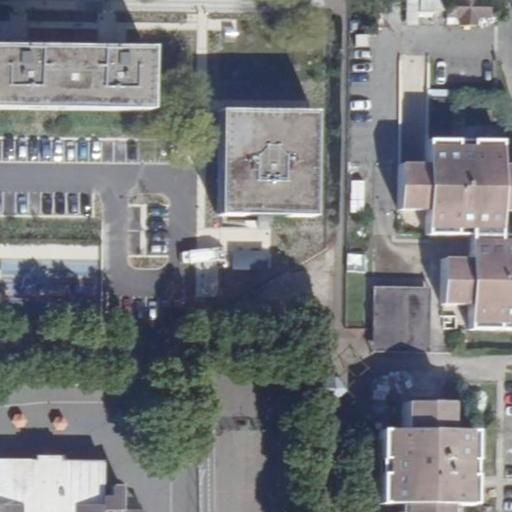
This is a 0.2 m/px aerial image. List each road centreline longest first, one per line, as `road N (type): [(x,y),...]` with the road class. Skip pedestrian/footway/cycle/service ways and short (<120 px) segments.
road 1 (residential): [(119,180),(183,180),(182,284)]
road 2 (residential): [(182,284),(118,283),(119,180)]
road 3 (residential): [(340,286),(182,284)]
